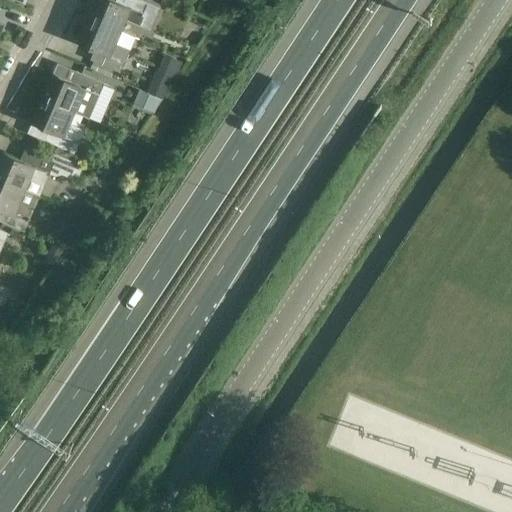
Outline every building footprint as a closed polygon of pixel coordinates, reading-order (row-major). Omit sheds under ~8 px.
[(113,0),(96,0),(89,18),(121,32),(126,20),(152,31),(162,8),(143,0),(120,0),(119,2),(113,0)] [(116,44),(121,32),(89,18),(79,42),(98,50),(94,62),(121,73),(131,50),(116,44)] [(105,84),(78,72),(73,83),(53,74),(43,98),(75,112),(90,119),(105,84)] [(140,90),(135,101),(155,110),(162,100),(140,90)] [(70,124),(75,112),(43,98),(33,122),(52,130),(47,142),(75,153),(85,130),(70,124)] [(0,180),(39,197),(54,162),(26,150),(22,161),(3,153),(0,159),(0,180)] [(80,173),(83,166),(62,157),(57,170),(61,171),(80,173)] [(39,197),(0,180),(0,208),(2,209),(0,213),(0,221),(24,231),(39,197)] [(0,253),(5,241),(9,233),(0,229),(0,253)]
